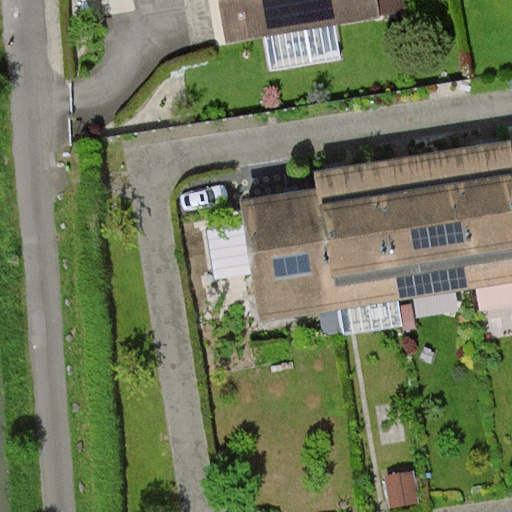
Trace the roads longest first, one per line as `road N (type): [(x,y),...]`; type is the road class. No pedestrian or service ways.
road 1 (residential): [(511,101),(189,153),(168,164),(159,178),(158,228),(198,511)]
road 2 (unclassified): [(25,0),(63,511)]
